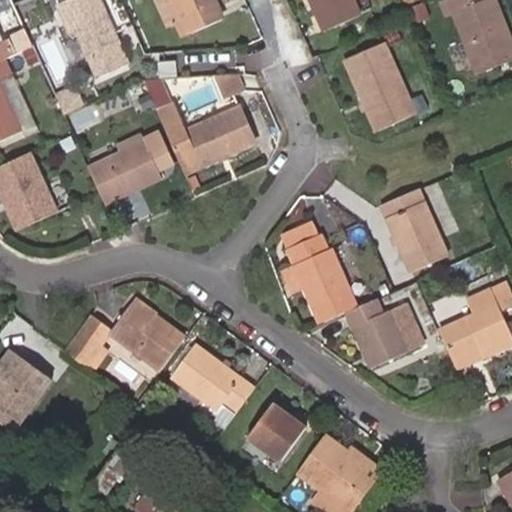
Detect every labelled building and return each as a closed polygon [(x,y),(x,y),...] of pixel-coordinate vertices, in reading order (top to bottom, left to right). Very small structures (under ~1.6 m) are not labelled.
[(130,66),(100,0),(70,0),(57,6),(74,45),(81,42),(98,80),(130,66)] [(182,20),(173,0),(156,0),(168,27),(182,20)] [(224,20),(215,0),(173,0),(182,20),(188,35),(224,20)] [(361,16),(354,0),(308,0),(323,33),(361,16)] [(421,0),(402,7),(409,25),(427,18),(421,0)] [(511,61),(511,37),(497,0),(442,0),(440,1),(446,17),(453,14),(477,75),(511,61)] [(0,61),(5,59),(14,55),(9,42),(3,45),(0,38),(0,61)] [(417,115),(385,44),(344,62),(376,133),(417,115)] [(0,142),(22,132),(0,86),(0,81),(13,76),(5,59),(0,61),(0,142)] [(244,92),(235,72),(216,73),(227,99),(244,92)] [(187,176),(256,146),(240,108),(185,132),(160,77),(147,78),(144,80),(187,176)] [(90,103),(80,85),(62,95),(72,112),(90,103)] [(163,180),(142,135),(117,147),(120,154),(89,168),(103,199),(112,195),(115,202),(163,180)] [(58,212),(31,152),(0,166),(0,195),(7,210),(11,208),(21,229),(58,212)] [(449,257),(420,189),(381,206),(410,274),(449,257)] [(115,202),(112,195),(103,199),(106,206),(115,202)] [(21,229),(11,208),(7,210),(16,231),(21,229)] [(288,250),(319,237),(313,223),(282,237),(288,250)] [(357,308),(332,250),(329,251),(322,235),(319,237),(288,250),(294,266),(305,291),(319,325),(345,313),(357,308)] [(305,291),(294,266),(283,271),(293,296),(305,291)] [(511,346),(511,336),(501,312),(511,306),(511,291),(508,284),(491,291),(491,290),(466,301),(473,315),(439,331),(457,371),(511,346)] [(158,315),(136,299),(133,304),(154,320),(156,317),(158,315)] [(408,353),(397,329),(415,321),(407,304),(384,314),(377,299),(357,308),(345,313),(370,369),(408,353)] [(186,338),(156,317),(154,320),(133,304),(112,332),(111,333),(162,371),(186,338)] [(111,333),(112,332),(91,317),(81,331),(102,347),(111,333)] [(425,344),(415,321),(397,329),(408,353),(425,344)] [(95,374),(111,353),(102,347),(81,331),(65,352),(95,374)] [(225,428),(255,389),(196,345),(171,379),(204,403),(200,409),(225,428)] [(0,423),(15,434),(54,381),(11,350),(0,366),(0,423)] [(281,465),(307,428),(274,404),(248,440),(281,465)] [(323,511),(354,511),(384,472),(368,460),(365,464),(348,452),(326,435),(296,474),(319,491),(311,503),(323,511)] [(368,460),(351,447),(348,452),(365,464),(368,460)] [(107,449),(87,485),(107,497),(128,460),(107,449)] [(511,492),(511,491),(504,478),(498,482),(506,496),(511,492)]
